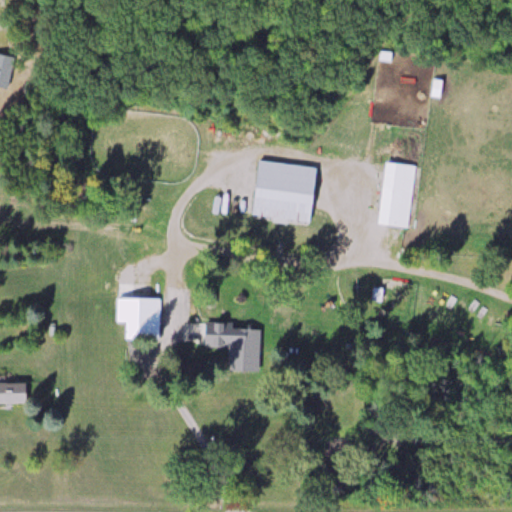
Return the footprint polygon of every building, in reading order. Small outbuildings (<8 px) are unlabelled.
[(443,96),(443,80),(434,80),(434,96),(443,96)] [(321,167),(263,160),(256,216),(314,223),(321,167)] [(381,225),(411,228),(417,164),(388,161),(381,225)] [(129,339),(163,339),(163,298),(129,298),(129,339)] [(207,347),(231,348),(231,371),(262,372),(263,326),(207,325),(207,347)] [(0,383),(0,404),(29,404),(29,383),(0,383)]
